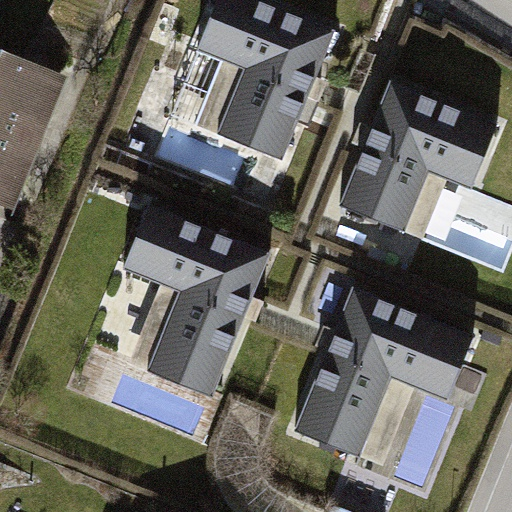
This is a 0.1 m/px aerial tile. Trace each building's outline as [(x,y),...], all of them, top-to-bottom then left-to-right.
[(335,30),(261,0),(217,0),(197,51),(244,69),(218,134),(282,160),(335,30)] [(0,166),(15,173),(17,168),(20,169),(56,80),(0,56),(0,166)] [(498,123),(390,80),(340,205),(405,231),(429,171),(471,188),(498,123)] [(271,252),(150,203),(123,269),(179,291),(148,370),(213,396),(271,252)] [(448,400),(474,335),(353,286),(295,429),(360,456),(392,377),(448,400)]
